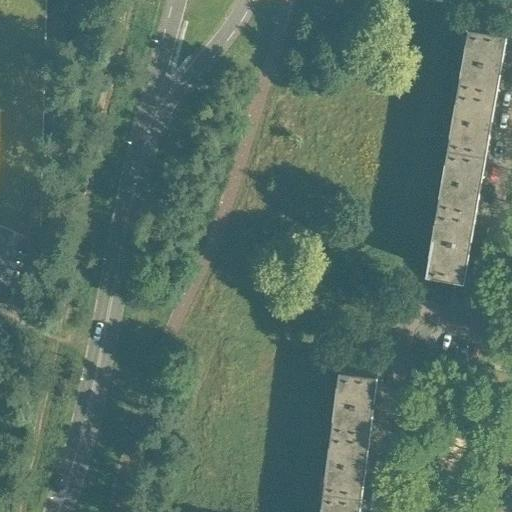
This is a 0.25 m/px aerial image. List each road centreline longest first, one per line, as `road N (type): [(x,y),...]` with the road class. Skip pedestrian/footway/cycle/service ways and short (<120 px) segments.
road 1 (tertiary): [(54,511),(145,132)]
road 2 (unclassified): [(381,511),(409,328),(420,315),(435,315),(511,342)]
road 3 (tertiary): [(145,132),(247,0)]
road 4 (residential): [(511,257),(493,246),(511,132)]
road 5 (tertiary): [(178,0),(145,132)]
